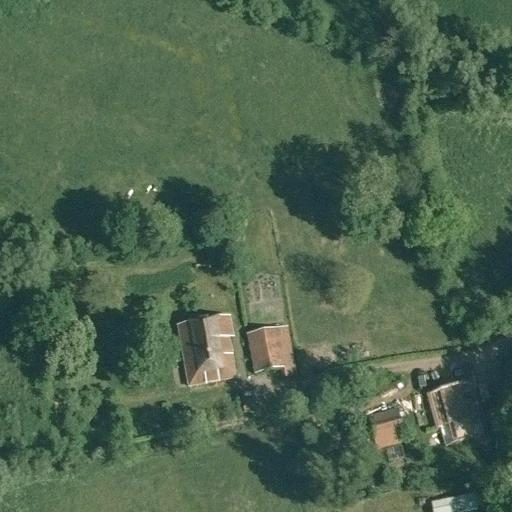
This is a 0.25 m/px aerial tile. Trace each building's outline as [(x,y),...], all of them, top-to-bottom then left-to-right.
[(229,339),(233,338),(230,316),(179,325),(189,385),(235,378),(229,339)] [(278,329),(248,334),(255,374),(286,368),(278,329)] [(446,447),(484,436),(479,417),(480,417),(471,383),(428,395),(438,429),(441,428),(446,447)] [(397,409),(368,417),(377,450),(406,442),(397,409)] [(433,511),(467,511),(477,510),(474,496),(432,504),(433,511)]
